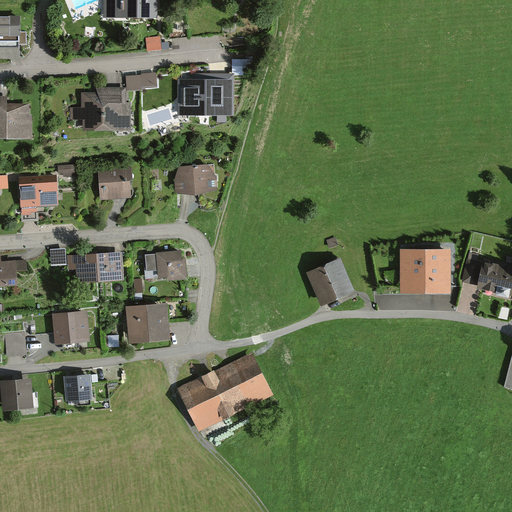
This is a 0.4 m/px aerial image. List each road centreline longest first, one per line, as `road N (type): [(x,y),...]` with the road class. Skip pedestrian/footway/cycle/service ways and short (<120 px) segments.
road 1 (residential): [(511,328),(458,316),(349,313),(197,350)]
road 2 (residential): [(197,350),(207,260),(188,234),(0,243)]
road 3 (residential): [(0,75),(225,54)]
road 4 (residential): [(197,350),(0,373)]
